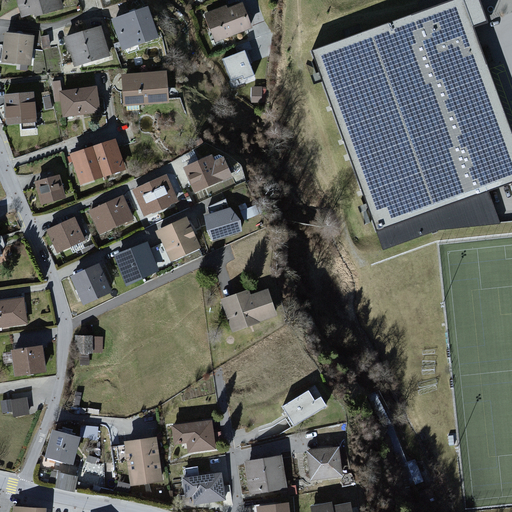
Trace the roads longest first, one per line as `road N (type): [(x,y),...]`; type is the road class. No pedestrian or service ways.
road 1 (residential): [(67,326),(224,252)]
road 2 (residential): [(30,227),(166,170)]
road 3 (residential): [(236,511),(220,377)]
